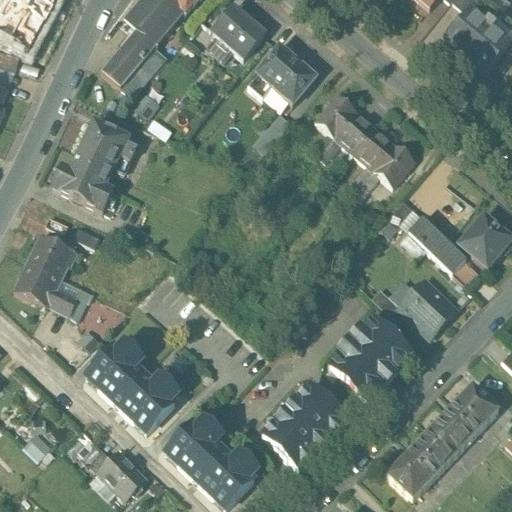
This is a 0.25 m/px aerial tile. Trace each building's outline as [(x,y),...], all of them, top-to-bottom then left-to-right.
[(56,0),(0,0),(0,1),(3,27),(59,20),(56,0)] [(145,0),(123,26),(136,37),(101,77),(132,103),(167,62),(155,52),(183,19),(184,20),(201,0),(145,0)] [(412,0),(429,14),(441,0),(440,0),(412,0)] [(482,1),(480,0),(456,0),(451,6),(466,19),(482,1)] [(511,45),(511,26),(482,1),(466,19),(445,44),(485,78),(507,52),(511,45)] [(263,39),(233,13),(212,38),(243,64),(263,39)] [(315,83),(279,52),(256,79),(257,80),(248,91),(262,102),(271,92),(292,110),(315,83)] [(22,64),(0,58),(0,75),(19,80),(22,64)] [(147,97),(134,111),(147,122),(159,108),(147,97)] [(356,118),(336,101),(315,127),(328,138),(312,156),(318,161),(355,118),(356,118)] [(356,118),(355,118),(318,161),(325,167),(340,148),(353,159),(375,134),(356,118)] [(278,119),(263,137),(273,147),(289,129),(278,119)] [(116,138),(91,126),(83,142),(85,143),(77,160),(111,176),(122,182),(135,155),(124,150),(127,145),(115,139),(116,138)] [(394,150),(375,134),(353,159),(367,171),(343,199),(350,204),(394,151),(394,150)] [(414,167),(394,150),(394,151),(350,204),(356,208),(379,181),(392,192),(414,167)] [(77,160),(69,177),(60,173),(50,194),(102,219),(112,198),(103,194),(111,176),(77,160)] [(402,206),(386,225),(396,234),(413,216),(402,206)] [(500,237),(483,222),(458,252),(486,275),(502,257),(505,259),(511,251),(511,241),(503,234),(500,237)] [(442,244),(421,224),(407,239),(451,281),(463,269),(465,266),(446,248),(449,245),(446,241),(442,244)] [(100,243),(78,232),(73,242),(94,253),(100,243)] [(62,252),(41,241),(27,268),(60,285),(67,272),(69,273),(73,263),(78,265),(80,261),(73,257),(75,252),(65,247),(62,252)] [(60,285),(27,268),(13,296),(42,310),(39,314),(45,317),(48,311),(68,321),(77,304),(56,294),(60,285)] [(478,284),(463,269),(451,281),(467,297),(478,284)] [(455,318),(424,288),(399,313),(399,314),(405,320),(430,344),(455,318)] [(399,313),(380,294),(371,303),(397,328),(405,320),(399,314),(399,313)] [(85,308),(77,304),(68,321),(77,326),(85,308)] [(373,326),(362,338),(366,342),(345,364),(341,359),(329,372),(343,385),(343,386),(358,401),(358,400),(366,407),(384,389),(385,390),(394,381),(393,380),(411,361),(403,354),(404,353),(389,338),(388,339),(373,326)] [(85,356),(74,346),(68,352),(79,362),(85,356)] [(137,377),(113,354),(86,383),(145,440),(173,411),(149,388),(150,387),(138,376),(137,377)] [(471,392),(428,437),(454,462),(497,417),(471,392)] [(321,405),(309,393),(307,394),(309,395),(303,402),(301,401),(269,434),(271,435),(265,441),(263,440),(262,441),(274,453),(273,454),(286,466),(287,465),(299,477),(318,458),(318,459),(328,449),(328,448),(346,429),(333,417),(334,416),(322,404),(321,405)] [(229,464),(217,452),(217,453),(193,430),(165,459),(220,511),(228,511),(252,487),(229,465),(229,464)] [(428,437),(386,482),(412,507),(454,462),(428,437)] [(36,439),(25,449),(39,465),(51,454),(36,439)] [(72,455),(81,460),(91,444),(82,439),(72,455)] [(95,449),(80,465),(95,481),(97,479),(111,465),(95,449)] [(145,488),(117,459),(111,465),(97,479),(125,508),(145,488)]
